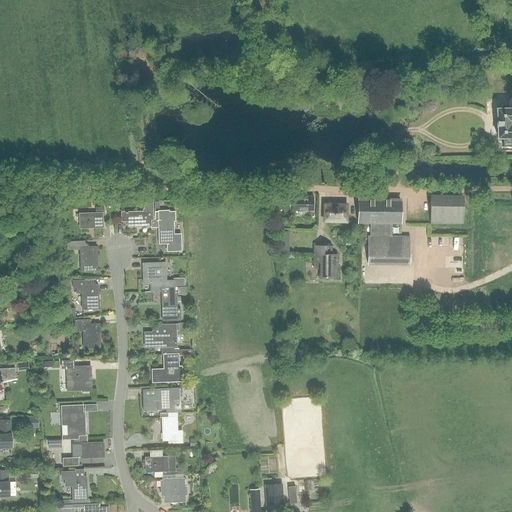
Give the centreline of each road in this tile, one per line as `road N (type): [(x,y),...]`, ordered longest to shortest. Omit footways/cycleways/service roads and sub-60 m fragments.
road 1 (track): [(154,187),(511,188)]
road 2 (residential): [(153,511),(134,498),(117,440),(117,241)]
road 3 (track): [(511,325),(445,328),(423,317),(417,190)]
road 4 (track): [(399,131),(425,129),(446,145),(469,145),(487,132),(476,112),(454,110),(427,124)]
road 5 (track): [(0,186),(154,187)]
